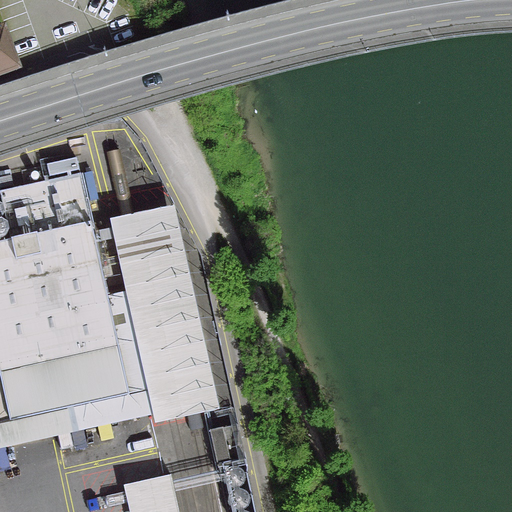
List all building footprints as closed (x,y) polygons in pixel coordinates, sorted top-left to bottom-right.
[(0,73),(16,67),(3,29),(0,30),(0,73)] [(0,192),(0,386),(10,432),(129,406),(78,175),(0,192)] [(173,203),(110,216),(154,415),(216,401),(173,203)] [(244,462),(236,425),(207,432),(215,469),(244,462)] [(180,511),(175,485),(130,494),(134,511),(180,511)]
